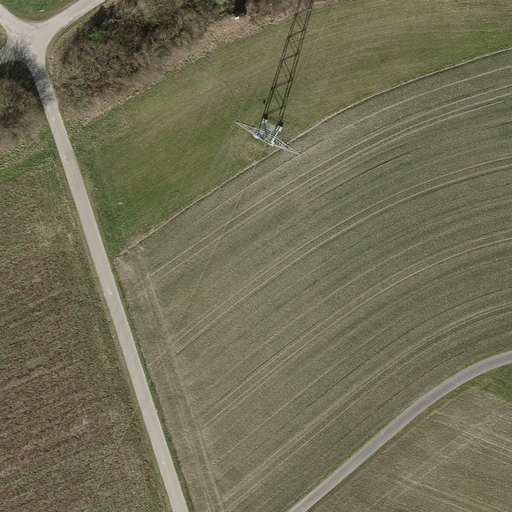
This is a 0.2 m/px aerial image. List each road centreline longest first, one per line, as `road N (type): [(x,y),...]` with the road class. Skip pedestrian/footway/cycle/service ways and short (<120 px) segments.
road 1 (track): [(181,511),(32,40)]
road 2 (track): [(294,511),(450,382),(511,354)]
